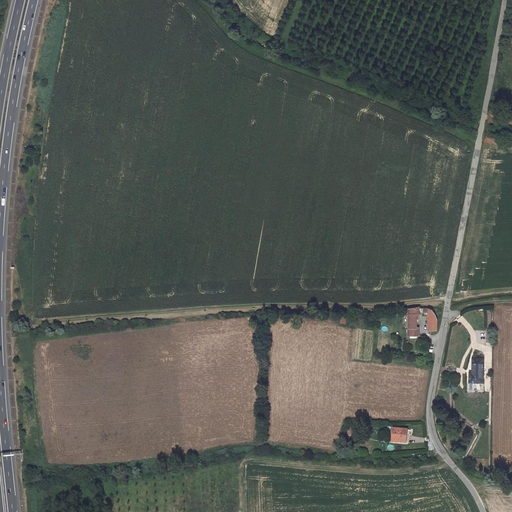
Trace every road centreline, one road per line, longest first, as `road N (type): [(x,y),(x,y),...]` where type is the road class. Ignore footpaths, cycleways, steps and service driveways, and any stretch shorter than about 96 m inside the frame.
road 1 (unclassified): [(504,0),(429,407),(434,438),(483,511)]
road 2 (track): [(449,297),(40,320)]
road 3 (track): [(201,0),(256,52),(478,143)]
road 4 (motorway): [(0,242),(8,137),(34,0)]
road 5 (track): [(229,446),(358,457),(442,453)]
road 6 (track): [(449,462),(375,472),(249,460)]
road 7 (motorway): [(14,511),(0,375)]
